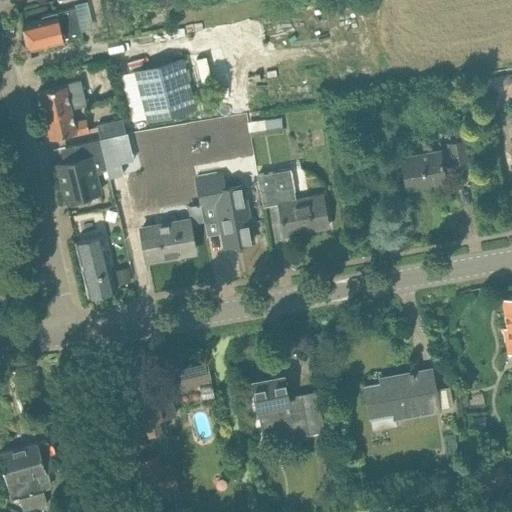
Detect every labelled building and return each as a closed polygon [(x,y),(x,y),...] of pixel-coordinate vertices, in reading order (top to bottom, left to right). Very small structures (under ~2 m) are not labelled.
[(72,38),(65,10),(42,15),(42,18),(23,23),(29,49),(72,38)] [(182,57),(133,70),(145,120),(195,108),(182,57)] [(71,67),(59,70),(61,79),(73,76),(71,67)] [(511,79),(507,74),(487,81),(500,95),(511,82),(511,79)] [(71,108),(67,93),(79,90),(77,79),(64,82),(64,84),(39,90),(45,115),(71,108)] [(476,87),(464,89),(466,99),(478,97),(476,87)] [(89,130),(86,119),(74,122),(71,108),(45,115),(50,137),(75,131),(76,133),(89,130)] [(96,125),(100,138),(126,131),(122,117),(96,125)] [(281,125),(280,117),(260,119),(261,128),(281,125)] [(126,131),(113,134),(120,161),(133,158),(126,131)] [(100,192),(95,170),(107,167),(100,138),(75,144),(79,158),(56,163),(65,200),(70,199),(71,204),(88,200),(87,195),(100,192)] [(442,164),(452,162),(453,168),(467,165),(463,140),(448,143),(450,150),(440,151),(401,158),(407,187),(445,180),(442,164)] [(253,240),(243,186),(225,189),(222,172),(196,177),(201,204),(216,201),(224,245),(253,240)] [(327,222),(323,202),(322,196),(296,200),(294,189),(289,190),(286,176),(275,178),(274,172),(258,175),(263,206),(279,203),(285,234),(295,232),(294,228),(327,222)] [(140,217),(135,190),(119,192),(124,220),(140,217)] [(194,251),(191,231),(189,220),(141,229),(147,259),(194,251)] [(116,290),(103,235),(75,241),(88,297),(116,290)] [(129,268),(117,271),(120,284),(133,281),(129,268)] [(511,295),(502,297),(507,326),(506,326),(510,352),(511,351),(511,295)] [(394,380),(364,385),(368,405),(370,417),(372,428),(395,424),(393,413),(404,411),(405,416),(438,410),(438,409),(449,407),(446,388),(435,390),(434,388),(431,368),(413,371),(413,369),(410,370),(410,372),(393,375),(394,380)] [(284,376),(253,382),(256,401),(260,421),(261,427),(279,424),(287,423),(289,436),(308,433),(308,432),(324,429),(322,416),(306,419),(301,396),(288,399),(284,376)] [(176,413),(172,396),(173,396),(168,378),(154,382),(153,381),(132,386),(132,387),(133,387),(141,418),(145,434),(148,433),(150,441),(166,437),(164,429),(165,428),(162,417),(176,413)] [(485,418),(473,418),(473,427),(485,427),(485,418)] [(46,501),(38,473),(54,468),(46,440),(38,442),(37,442),(0,452),(0,457),(11,498),(20,496),(23,508),(46,501)] [(160,454),(137,460),(148,500),(181,491),(173,463),(163,466),(160,454)] [(471,465),(475,487),(506,482),(503,465),(483,469),(482,463),(471,465)]
